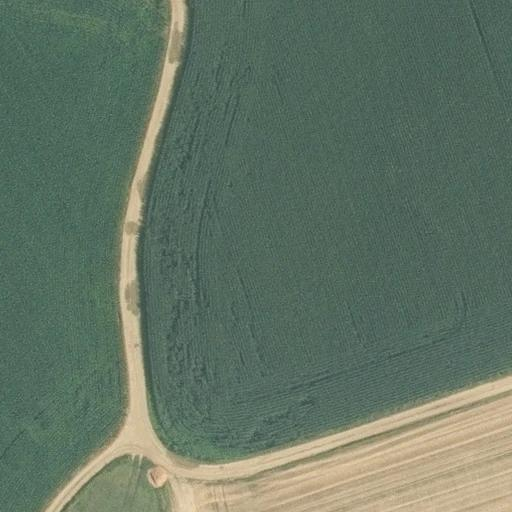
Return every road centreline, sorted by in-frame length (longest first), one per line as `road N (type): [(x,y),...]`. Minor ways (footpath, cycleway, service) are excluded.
road 1 (track): [(177,0),(176,51),(129,249),(145,438)]
road 2 (track): [(145,438),(173,464),(218,472),(511,380)]
